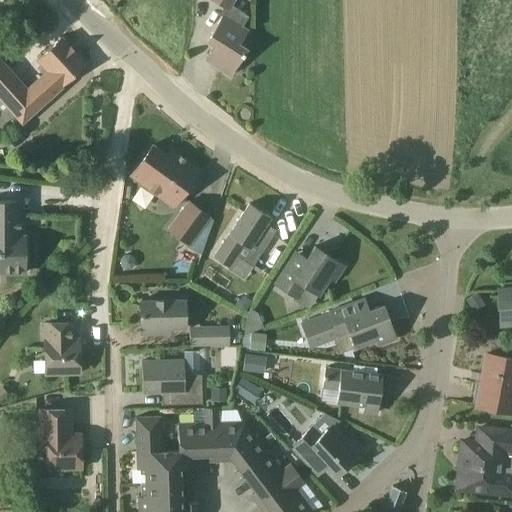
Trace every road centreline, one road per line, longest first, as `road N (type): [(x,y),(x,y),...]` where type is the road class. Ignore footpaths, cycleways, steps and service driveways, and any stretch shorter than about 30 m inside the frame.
road 1 (residential): [(120,511),(113,224),(118,122),(134,54)]
road 2 (unclassified): [(457,217),(396,211),(289,176),(205,128),(134,54)]
road 3 (residential): [(416,440),(430,401),(457,217)]
